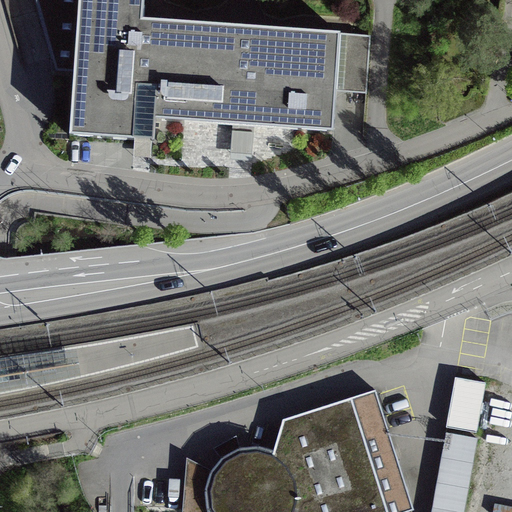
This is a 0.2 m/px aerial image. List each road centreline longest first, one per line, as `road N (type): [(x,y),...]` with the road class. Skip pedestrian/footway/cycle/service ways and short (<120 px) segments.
road 1 (primary): [(511,168),(295,255),(0,308)]
road 2 (residential): [(497,119),(238,198),(37,180)]
road 3 (residential): [(0,45),(37,180)]
